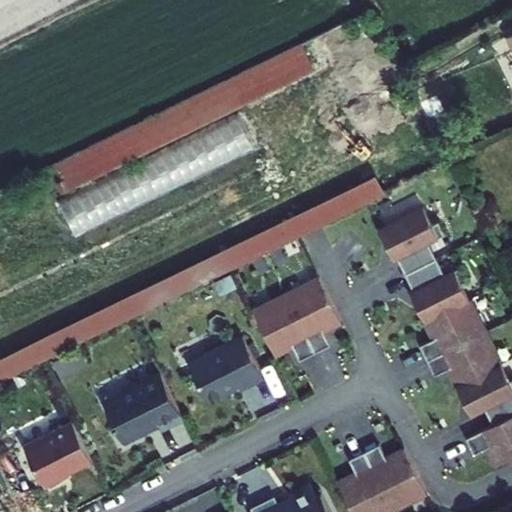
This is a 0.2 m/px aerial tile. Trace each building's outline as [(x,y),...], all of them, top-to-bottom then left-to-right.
[(293,41),(40,164),(52,188),(305,65),(293,41)] [(325,78),(65,194),(79,226),(339,109),(325,78)] [(0,376),(378,190),(369,172),(0,354),(0,376)] [(428,220),(419,203),(375,225),(383,240),(385,238),(416,301),(414,303),(429,334),(415,341),(430,371),(444,365),(460,396),(462,394),(470,410),(480,405),(488,421),(462,434),(470,450),(483,443),(492,461),(511,451),(511,389),(511,388),(511,373),(505,376),(457,279),(464,275),(457,262),(441,271),(424,238),(441,230),(434,217),(428,220)] [(336,319),(314,275),(248,308),(270,352),(287,343),(294,357),(326,342),(318,328),(336,319)] [(258,375),(237,333),(184,359),(203,398),(220,390),(221,387),(232,382),(233,384),(234,386),(236,386),(237,386),(258,375)] [(178,415),(156,370),(98,398),(118,440),(141,429),(142,426),(153,420),(156,426),(178,415)] [(87,457),(67,418),(19,442),(39,484),(56,476),(55,473),(87,457)] [(379,452),(373,438),(342,453),(349,467),(331,476),(348,511),(369,511),(419,487),(397,443),(379,452)] [(309,490),(304,478),(281,489),(283,493),(271,498),(267,490),(243,502),(248,511),(326,511),(314,487),(309,490)]
